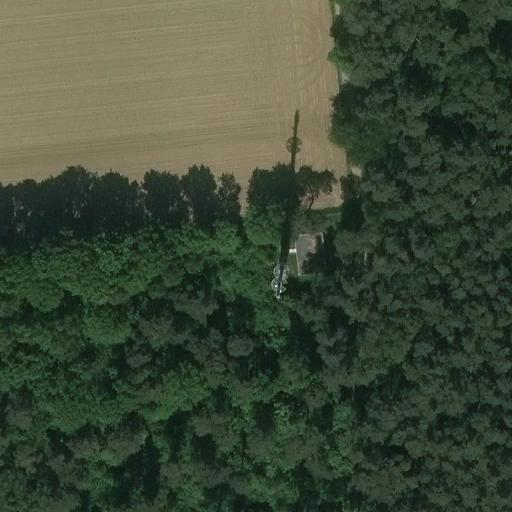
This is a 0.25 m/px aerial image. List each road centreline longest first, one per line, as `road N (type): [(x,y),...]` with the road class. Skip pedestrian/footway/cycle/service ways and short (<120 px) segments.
road 1 (track): [(362,202),(341,0)]
road 2 (track): [(511,183),(362,202)]
road 3 (track): [(511,353),(363,373)]
